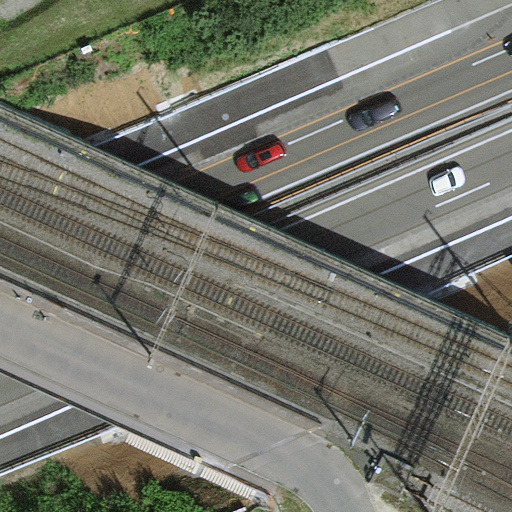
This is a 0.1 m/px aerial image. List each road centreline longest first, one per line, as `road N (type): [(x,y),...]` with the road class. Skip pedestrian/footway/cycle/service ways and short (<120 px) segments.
road 1 (motorway): [(0,394),(511,174)]
road 2 (motorway): [(511,48),(0,268)]
road 3 (unclassified): [(273,445),(0,321)]
